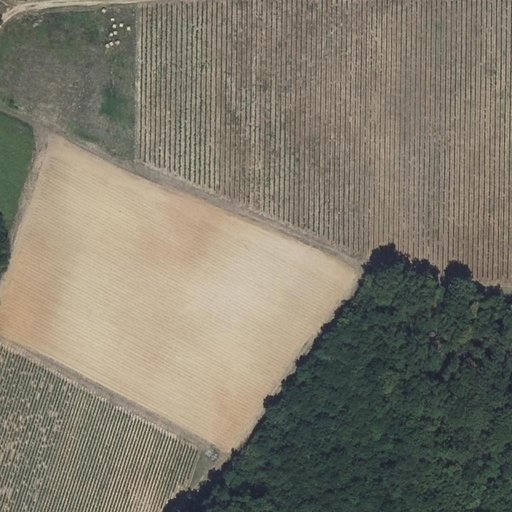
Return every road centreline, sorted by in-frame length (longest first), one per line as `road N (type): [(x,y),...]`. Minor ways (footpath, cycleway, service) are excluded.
road 1 (track): [(367,268),(179,511)]
road 2 (track): [(0,112),(50,135),(0,293)]
